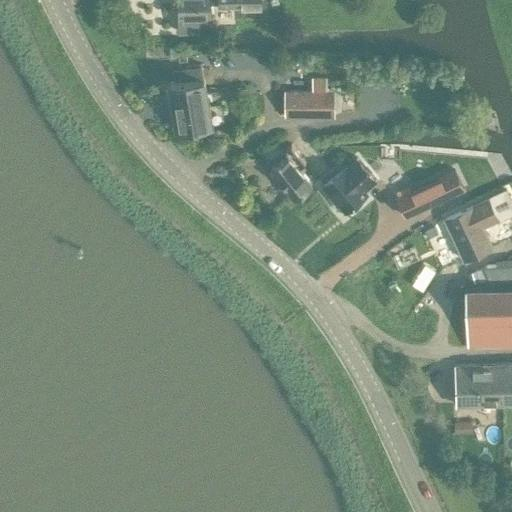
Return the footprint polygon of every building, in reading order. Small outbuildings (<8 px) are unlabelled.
[(178,0),(179,15),(179,31),(199,30),(199,15),(211,14),(210,0),(218,0),(218,5),(261,4),(260,0),(178,0)] [(177,86),(170,87),(177,131),(187,129),(214,125),(207,82),(206,82),(204,67),(175,72),(177,86)] [(285,114),(326,114),(335,114),(335,89),(326,89),(326,75),(312,75),(312,90),(285,90),(285,114)] [(291,143),(284,148),(288,153),(271,167),(294,196),(312,181),(299,165),(306,160),(291,143)] [(322,157),(316,162),(324,172),(331,167),(322,157)] [(345,164),(322,183),(344,209),(367,190),(360,182),(370,173),(357,159),(348,167),(345,164)] [(455,168),(425,182),(439,199),(464,187),(455,168)] [(425,182),(397,196),(406,215),(439,199),(425,182)] [(445,217),(464,258),(492,245),(482,225),(498,217),(488,197),(473,204),(445,217)] [(511,284),(466,286),(467,345),(511,343),(511,284)] [(458,404),(511,402),(511,361),(456,364),(458,404)]
